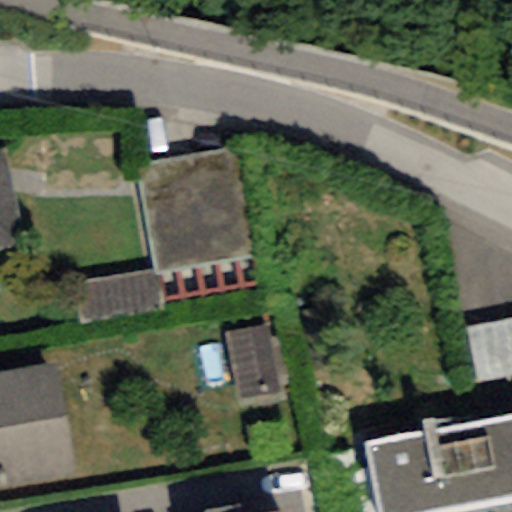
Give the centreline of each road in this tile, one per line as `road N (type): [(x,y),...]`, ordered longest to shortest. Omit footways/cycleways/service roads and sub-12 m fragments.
road 1 (residential): [(511,209),(367,145),(224,99),(135,83),(0,81)]
road 2 (unknown): [(44,511),(165,498)]
